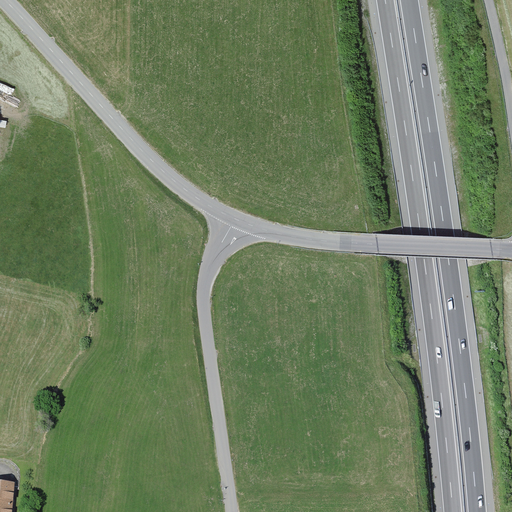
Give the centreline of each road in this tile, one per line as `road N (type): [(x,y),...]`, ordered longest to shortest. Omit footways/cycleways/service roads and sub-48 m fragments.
road 1 (motorway): [(385,0),(453,511)]
road 2 (motorway): [(477,511),(409,0)]
road 3 (tertiary): [(235,217),(162,168),(5,0)]
road 4 (residential): [(231,511),(204,284),(235,217)]
road 5 (tertiary): [(511,249),(322,239),(235,217)]
